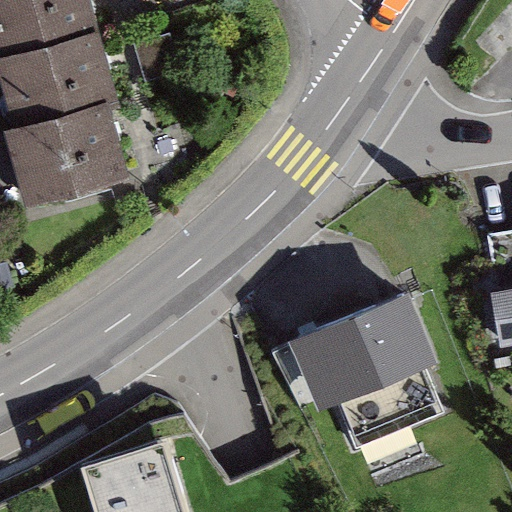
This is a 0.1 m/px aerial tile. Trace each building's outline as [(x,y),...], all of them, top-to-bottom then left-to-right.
[(0,0),(0,57),(93,27),(84,0),(0,0)] [(93,27),(0,57),(0,70),(17,123),(106,94),(114,91),(93,27)] [(17,123),(9,126),(30,189),(127,158),(106,94),(17,123)] [(398,282),(296,331),(330,398),(381,504),(482,456),(398,282)] [(511,344),(511,294),(493,298),(502,346),(511,344)] [(330,398),(296,331),(265,347),(298,414),(330,398)] [(192,511),(167,428),(83,453),(101,511),(192,511)]
